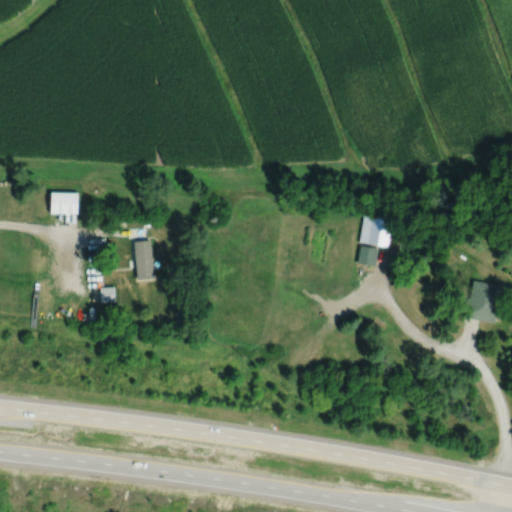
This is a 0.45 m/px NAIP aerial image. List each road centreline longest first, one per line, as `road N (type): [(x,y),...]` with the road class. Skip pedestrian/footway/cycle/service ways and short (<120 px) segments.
road 1 (trunk): [(511,485),(247,438),(0,406)]
road 2 (trunk): [(0,450),(418,511)]
